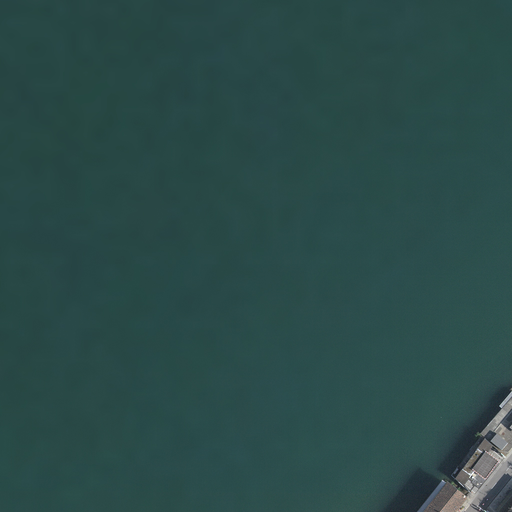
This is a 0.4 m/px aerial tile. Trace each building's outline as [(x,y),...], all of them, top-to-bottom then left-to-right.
[(511,394),(498,410),(505,416),(511,408),(511,394)] [(507,443),(496,434),(490,441),(501,450),(507,443)] [(493,445),(484,439),(455,479),(463,485),(473,471),(484,479),(498,462),(487,453),(493,445)] [(456,511),(467,498),(447,482),(423,511),(456,511)] [(511,511),(511,494),(498,511),(511,511)]
